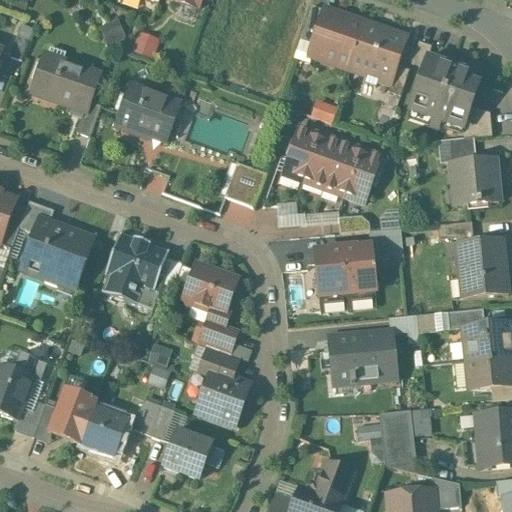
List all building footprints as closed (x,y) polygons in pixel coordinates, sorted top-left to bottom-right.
[(171,0),(171,2),(197,11),(200,0),(171,0)] [(311,45),(323,12),(311,7),(299,41),(311,45)] [(349,71),(364,25),(323,11),(323,12),(311,45),(307,57),(349,71)] [(406,40),(364,25),(349,71),(364,76),(361,83),(375,88),(377,81),(390,85),(391,85),(397,67),(406,40)] [(137,32),(131,52),(154,59),(160,39),(137,32)] [(410,65),(422,69),(425,59),(426,60),(430,48),(418,44),(410,65)] [(98,75),(45,57),(33,90),(57,99),(56,103),(83,113),(85,114),(88,104),(98,75)] [(463,128),(470,108),(477,87),(469,84),(472,75),(426,60),(425,59),(422,69),(416,86),(418,87),(409,112),(431,120),(428,128),(433,130),(434,128),(439,129),(442,121),(462,128),(463,128)] [(408,71),(397,67),(391,85),(390,85),(387,93),(399,98),(408,71)] [(180,105),(129,87),(115,125),(116,126),(117,123),(137,130),(136,133),(166,144),(180,105)] [(311,117),(332,124),(337,108),(317,101),(311,117)] [(85,114),(83,113),(76,134),(89,139),(100,108),(88,104),(85,114)] [(462,128),(462,140),(472,139),(490,138),(489,115),(470,108),(463,128),(462,128)] [(312,136),(296,130),(292,142),(290,142),(285,156),(287,157),(281,173),(291,177),(293,182),(301,185),(319,134),(313,132),(312,136)] [(325,136),(319,134),(301,185),(309,187),(314,185),(323,188),(338,145),(323,140),(325,136)] [(451,164),(475,162),(472,139),(462,140),(449,142),(451,164)] [(353,151),(338,145),(323,188),(332,192),(335,197),(343,200),(361,149),(355,147),(353,151)] [(366,151),(361,149),(343,200),(350,202),(355,200),(365,203),(371,187),(375,188),(380,174),(376,173),(381,160),(365,155),(366,151)] [(451,164),(450,164),(453,189),(459,189),(461,208),(498,204),(493,160),(475,162),(451,164)] [(266,176),(236,165),(224,199),(254,210),(266,176)] [(151,170),(144,188),(164,195),(170,176),(151,170)] [(0,242),(11,212),(16,201),(0,195),(1,193),(0,192),(0,242)] [(39,221),(48,224),(53,212),(28,203),(23,216),(18,229),(33,235),(39,221)] [(340,213),(297,215),(297,203),(277,204),(278,228),(340,226),(340,233),(369,232),(369,216),(340,217),(340,213)] [(18,229),(23,216),(11,212),(0,242),(0,246),(11,250),(18,229)] [(48,224),(39,221),(33,235),(20,271),(42,279),(44,283),(56,287),(60,285),(62,282),(73,286),(72,290),(74,291),(92,241),(48,224)] [(470,224),(437,227),(438,241),(472,238),(470,224)] [(368,234),(342,234),(342,244),(368,244),(368,234)] [(395,234),(380,235),(380,247),(396,246),(395,234)] [(121,235),(119,235),(104,276),(107,277),(104,285),(127,293),(123,303),(151,313),(164,279),(159,278),(168,253),(166,252),(166,253),(149,247),(149,246),(133,240),(132,241),(120,236),(121,235)] [(502,241),(461,245),(463,268),(458,268),(461,301),(507,296),(507,295),(506,295),(501,243),(502,242),(502,241)] [(356,248),(342,250),(346,296),(374,294),(370,249),(357,250),(356,248)] [(327,253),(314,254),(318,299),(346,296),(342,250),(327,251),(327,253)] [(232,279),(195,265),(182,301),(185,302),(187,307),(193,309),(198,307),(207,310),(209,315),(206,323),(223,329),(228,315),(224,314),(230,298),(226,297),(232,279)] [(447,332),(463,330),(463,329),(483,327),(482,311),(446,315),(447,332)] [(388,320),(389,334),(391,334),(391,336),(406,335),(407,346),(418,345),(416,317),(388,320)] [(223,329),(206,323),(198,346),(206,350),(227,357),(236,334),(223,329)] [(483,327),(463,329),(463,330),(466,363),(509,358),(511,358),(511,351),(509,325),(510,325),(483,327)] [(17,337),(0,330),(0,355),(8,359),(17,337)] [(134,334),(129,346),(138,349),(143,337),(141,334),(137,333),(134,334)] [(389,334),(331,340),(335,380),(349,379),(349,387),(353,386),(353,385),(395,381),(391,336),(391,334),(389,334)] [(156,345),(146,383),(163,388),(173,350),(156,345)] [(12,372),(0,367),(0,416),(17,423),(33,380),(32,380),(41,355),(21,348),(12,372)] [(227,357),(206,350),(198,374),(209,378),(206,387),(201,389),(198,396),(201,401),(198,409),(202,418),(233,429),(248,386),(231,380),(238,361),(227,357)] [(509,358),(466,363),(469,391),(490,389),(511,387),(511,386),(509,358)] [(511,387),(490,389),(491,403),(511,400),(511,385),(511,386),(511,387)] [(94,404),(65,393),(57,412),(53,422),(49,435),(77,446),(78,445),(90,411),(91,411),(94,404)] [(147,438),(158,408),(143,403),(132,433),(147,438)] [(41,417),(53,422),(57,412),(45,407),(41,417)] [(173,414),(158,408),(147,438),(162,444),(173,414)] [(127,425),(91,411),(90,411),(78,445),(114,459),(127,425)] [(409,412),(378,416),(383,468),(417,476),(409,412)] [(511,413),(474,416),(478,469),(511,466),(511,413)] [(211,447),(174,434),(162,468),(198,482),(211,447)] [(310,487),(314,496),(339,505),(350,474),(325,465),(323,471),(314,475),(310,487)] [(430,480),(431,493),(432,493),(434,511),(460,509),(458,486),(430,480)] [(497,501),(503,501),(511,499),(511,482),(495,484),(497,501)] [(299,490),(290,511),(337,511),(340,505),(339,505),(314,496),(299,490)] [(431,493),(386,497),(387,511),(434,511),(432,493),(431,493)] [(511,511),(511,499),(503,501),(503,511),(511,511)]
